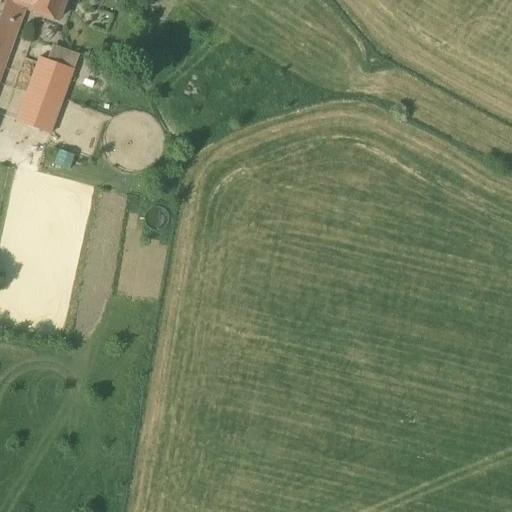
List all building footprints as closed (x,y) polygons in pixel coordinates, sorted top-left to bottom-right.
[(7,0),(0,18),(0,72),(25,5),(15,2),(9,0),(7,0)] [(9,0),(15,2),(25,5),(32,8),(30,12),(58,22),(65,0),(9,0)] [(78,57),(53,47),(47,62),(72,72),(78,57)] [(40,59),(16,121),(48,134),(51,128),(60,103),(72,72),(47,62),(40,59)] [(91,115),(60,103),(51,128),(81,140),(91,115)] [(107,121),(91,115),(81,140),(92,144),(94,138),(100,139),(107,121)]
